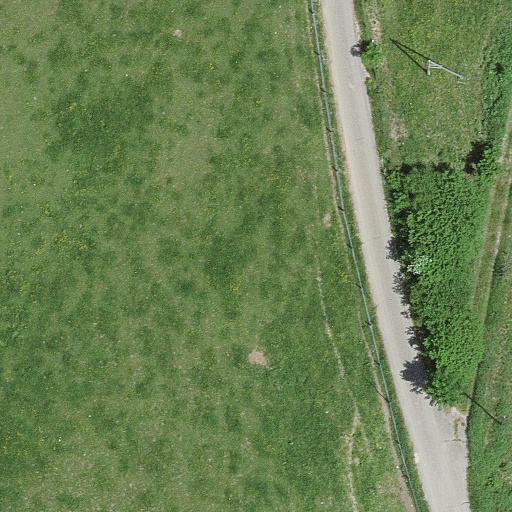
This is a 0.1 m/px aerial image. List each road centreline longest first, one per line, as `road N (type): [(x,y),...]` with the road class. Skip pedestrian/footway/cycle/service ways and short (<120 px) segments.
road 1 (unclassified): [(343,0),(398,320),(460,511)]
road 2 (track): [(453,487),(511,153)]
